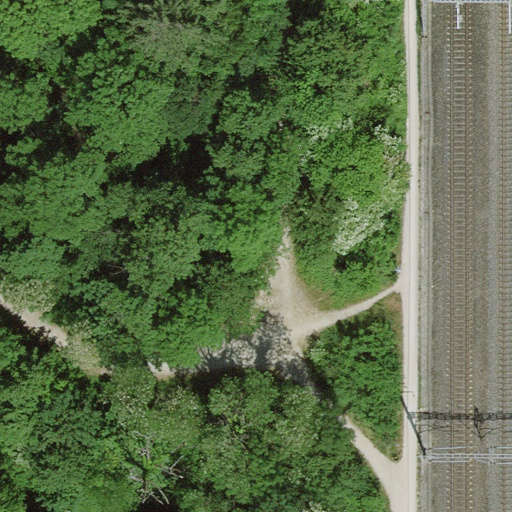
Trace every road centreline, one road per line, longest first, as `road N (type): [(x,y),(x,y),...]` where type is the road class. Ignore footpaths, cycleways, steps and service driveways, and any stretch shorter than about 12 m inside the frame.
road 1 (track): [(281,0),(288,339)]
road 2 (track): [(0,287),(89,352),(143,363),(214,360),(288,339)]
road 3 (track): [(288,339),(350,430),(410,489)]
